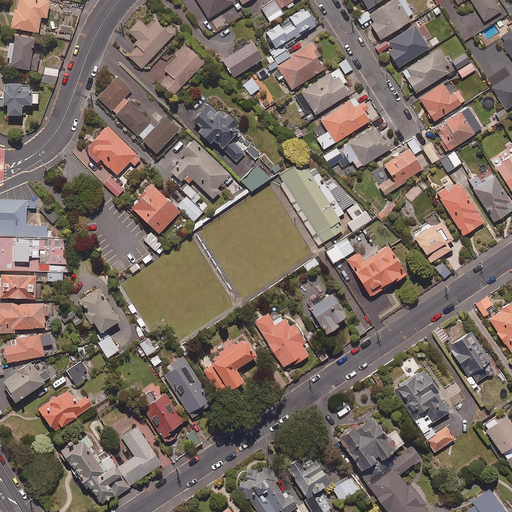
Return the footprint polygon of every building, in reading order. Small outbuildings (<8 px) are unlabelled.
[(49,0),(46,0),(18,0),(17,10),(14,10),(11,29),(38,33),(40,18),(47,19),(49,0)] [(197,0),(209,19),(235,2),(232,0),(197,0)] [(280,9),(294,0),(273,0),(261,8),(270,22),(283,14),(280,9)] [(353,0),(355,1),(356,0),(361,0),(367,10),(383,0),(353,0)] [(413,14),(403,0),(394,0),(370,15),(375,23),(371,25),(381,41),(411,22),(408,17),(413,14)] [(454,0),(458,5),(464,0),(471,0),(485,22),(502,11),(494,0),(454,0)] [(440,12),(437,7),(425,15),(428,20),(440,12)] [(277,48),(282,44),(295,37),(296,38),(315,25),(304,8),(265,33),(274,48),(276,47),(277,48)] [(371,18),(367,12),(357,18),(362,25),(371,18)] [(141,69),(175,33),(166,25),(163,29),(155,21),(148,29),(139,20),(128,32),(140,43),(128,56),(141,69)] [(429,49),(415,26),(389,42),(393,49),(388,52),(398,68),(429,49)] [(511,106),(511,30),(499,38),(511,58),(511,74),(492,88),(507,110),(511,106)] [(34,40),(15,37),(14,44),(9,44),(7,59),(11,59),(10,68),(29,71),(34,40)] [(389,47),(385,41),(376,47),(380,53),(389,47)] [(262,60),(252,43),(222,62),(233,79),(262,60)] [(320,56),(312,43),(290,56),(282,44),(277,48),(276,47),(274,48),(274,49),(270,52),(276,60),(259,70),(263,76),(277,67),(289,86),(285,88),(288,93),(324,70),(317,58),(320,56)] [(204,64),(184,45),(175,55),(177,57),(164,70),(169,75),(160,83),(173,96),(204,64)] [(449,64),(439,49),(402,72),(416,94),(448,74),(444,67),(449,64)] [(476,70),(465,54),(452,62),(462,78),(476,70)] [(352,70),(346,59),(339,64),(345,74),(352,70)] [(347,82),(338,68),(295,96),(306,114),(312,111),(315,116),(349,94),(343,85),(347,82)] [(124,97),(131,90),(117,77),(98,98),(110,110),(135,134),(156,154),(179,130),(166,117),(156,127),(124,97)] [(451,96),(443,84),(419,99),(434,122),(465,102),(458,91),(451,96)] [(29,86),(4,86),(5,99),(0,98),(0,106),(7,106),(7,117),(21,117),(21,106),(38,106),(37,93),(29,93),(29,86)] [(359,106),(354,99),(320,120),(328,132),(317,139),(324,150),(370,122),(364,113),(369,110),(364,102),(359,106)] [(197,134),(209,145),(213,141),(236,164),(247,152),(245,150),(251,144),(235,129),(238,126),(227,116),(224,119),(209,105),(193,121),(202,129),(197,134)] [(482,130),(468,108),(435,129),(448,150),(453,148),(482,130)] [(141,159),(107,127),(88,147),(117,176),(130,162),(134,166),(141,159)] [(389,150),(376,128),(349,144),(363,166),(389,150)] [(421,150),(414,138),(407,143),(415,155),(421,150)] [(230,176),(194,141),(181,154),(185,157),(170,173),(181,183),(187,176),(213,200),(220,192),(218,189),(230,176)] [(439,159),(429,144),(422,149),(432,164),(439,159)] [(343,158),(336,148),(323,156),(330,167),(343,158)] [(422,170),(409,149),(384,166),(391,178),(378,186),(385,196),(405,183),(404,182),(422,170)] [(461,164),(455,152),(440,160),(447,172),(461,164)] [(511,157),(496,167),(511,192),(511,157)] [(283,181),(279,183),(318,244),(342,229),(337,221),(340,219),(338,216),(344,212),(341,208),(354,200),(332,177),(325,182),(315,167),(310,171),(302,158),(278,173),(283,181)] [(278,164),(269,170),(273,176),(282,170),(278,164)] [(271,180),(255,165),(240,181),(252,192),(271,180)] [(511,211),(511,204),(494,176),(472,190),(493,224),(511,211)] [(124,190),(111,178),(104,185),(117,197),(124,190)] [(484,223),(459,183),(448,190),(446,188),(437,194),(463,236),(484,223)] [(200,198),(187,185),(182,190),(188,196),(178,206),(194,222),(203,212),(195,203),(200,198)] [(180,213),(152,186),(130,208),(158,235),(180,213)] [(0,197),(0,234),(46,235),(46,223),(26,223),(26,198),(0,197)] [(352,206),(346,210),(353,221),(347,224),(353,233),(372,221),(366,212),(363,213),(357,204),(352,206)] [(454,240),(435,212),(426,218),(429,222),(412,234),(431,264),(451,251),(447,244),(454,240)] [(166,247),(150,232),(143,240),(158,255),(166,247)] [(46,235),(0,234),(0,268),(66,271),(62,236),(46,235)] [(334,263),(355,251),(347,237),(326,250),(334,263)] [(370,298),(406,276),(388,247),(364,262),(359,253),(347,260),(370,298)] [(314,259),(300,268),(304,275),(318,266),(314,259)] [(451,273),(442,262),(435,268),(444,279),(451,273)] [(36,282),(35,274),(5,275),(5,278),(2,278),(2,284),(0,284),(0,299),(12,299),(12,301),(36,300),(36,282)] [(120,323),(98,289),(77,303),(89,321),(86,323),(108,358),(119,351),(106,331),(120,323)] [(312,308),(311,319),(317,328),(320,326),(327,336),(339,328),(337,325),(346,319),(331,295),(312,308)] [(493,305),(487,297),(476,305),(482,313),(493,305)] [(21,303),(0,303),(0,333),(16,333),(15,331),(44,330),(44,317),(49,317),(48,306),(44,306),(44,304),(21,304),(21,303)] [(511,303),(489,320),(511,353),(511,303)] [(75,316),(73,312),(61,319),(64,323),(75,316)] [(253,323),(267,346),(266,347),(276,362),(278,361),(284,371),(293,365),(295,368),(316,355),(295,322),(290,325),(285,318),(276,324),(268,313),(253,323)] [(78,316),(72,320),(76,327),(83,323),(78,316)] [(366,332),(358,319),(353,323),(361,335),(366,332)] [(449,339),(442,329),(435,333),(442,344),(449,339)] [(448,347),(468,377),(465,378),(473,390),(479,386),(477,383),(496,370),(471,332),(448,347)] [(11,345),(4,346),(6,363),(44,358),(42,347),(52,345),(50,333),(10,339),(11,345)] [(159,348),(152,337),(140,344),(148,355),(159,348)] [(204,370),(221,393),(226,389),(230,394),(244,383),(236,372),(256,358),(242,338),(211,361),(213,364),(204,370)] [(214,405),(183,357),(170,366),(173,371),(165,376),(172,387),(171,388),(192,420),(214,405)] [(87,371),(82,362),(67,372),(76,386),(87,379),(83,373),(87,371)] [(44,385),(30,364),(1,383),(15,404),(44,385)] [(450,413),(423,370),(393,389),(434,453),(455,440),(446,427),(436,434),(431,425),(450,413)] [(67,381),(64,377),(53,385),(57,389),(67,381)] [(455,379),(442,388),(454,407),(465,399),(461,392),(462,391),(455,379)] [(92,407),(85,396),(77,401),(74,395),(71,397),(68,391),(38,410),(53,434),(76,419),(75,418),(92,407)] [(165,395),(157,400),(143,409),(162,439),(184,424),(165,395)] [(386,438),(371,417),(359,426),(357,424),(337,438),(358,468),(356,469),(386,511),(511,511),(511,510),(508,511),(505,511),(489,490),(472,503),(474,506),(466,511),(426,511),(423,508),(426,506),(411,485),(407,488),(399,476),(421,460),(411,446),(408,448),(395,431),(386,438)] [(503,456),(511,450),(511,424),(507,418),(487,432),(503,456)] [(101,505),(114,497),(115,499),(131,488),(130,486),(162,465),(137,427),(122,437),(135,457),(116,469),(105,451),(97,457),(83,436),(59,452),(81,486),(86,483),(101,505)] [(201,444),(193,431),(186,435),(195,448),(201,444)] [(311,454),(288,467),(296,482),(295,482),(312,511),(333,511),(322,491),(330,486),(311,454)] [(285,491),(281,493),(269,474),(271,473),(267,466),(257,472),(256,469),(245,476),(248,480),(245,482),(240,481),(239,493),(242,493),(246,501),(249,499),(256,511),(290,511),(300,506),(291,493),(288,495),(285,491)] [(349,476),(332,488),(343,503),(359,491),(349,476)]
